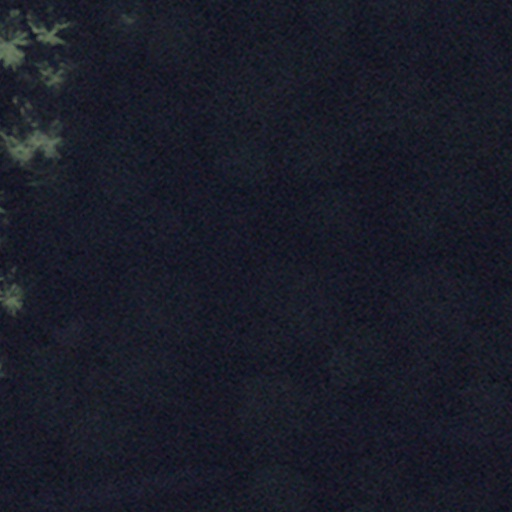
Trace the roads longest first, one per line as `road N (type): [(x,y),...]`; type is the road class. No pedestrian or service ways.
road 1 (track): [(511,435),(0,501)]
road 2 (track): [(418,0),(511,90)]
